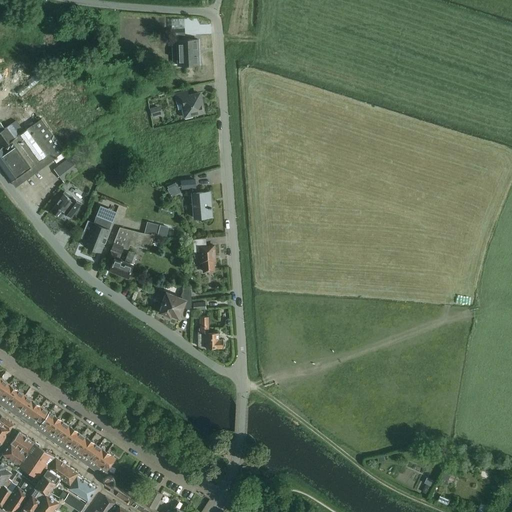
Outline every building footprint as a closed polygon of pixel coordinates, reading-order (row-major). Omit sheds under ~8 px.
[(177,40),(178,65),(199,64),(198,40),(177,40)] [(193,116),(192,114),(203,112),(199,95),(189,98),(187,92),(176,95),(178,104),(183,102),(185,109),(183,110),(185,118),(193,116)] [(146,103),(134,107),(136,112),(148,108),(146,103)] [(41,119),(24,131),(23,132),(15,121),(4,129),(0,122),(0,165),(15,186),(64,151),(41,119)] [(182,149),(206,147),(205,133),(196,134),(196,126),(177,128),(178,137),(181,136),(182,149)] [(207,160),(206,147),(182,149),(183,161),(180,161),(181,170),(199,169),(199,161),(207,160)] [(80,170),(69,157),(54,169),(57,174),(58,173),(62,177),(61,178),(64,183),(80,170)] [(196,188),(195,179),(181,180),(181,189),(196,188)] [(168,189),(171,196),(181,192),(177,184),(168,189)] [(212,216),(210,192),(192,194),(194,218),(212,216)] [(73,200),(69,197),(70,196),(66,193),(65,194),(64,194),(51,211),(59,218),(73,200)] [(106,238),(109,230),(107,229),(110,221),(113,222),(117,211),(100,205),(96,215),(97,216),(95,221),(89,219),(89,218),(80,238),(86,240),(84,245),(100,252),(104,243),(105,243),(107,238),(106,238)] [(169,227),(160,224),(157,236),(166,238),(169,227)] [(152,234),(144,233),(138,232),(120,227),(107,258),(113,260),(110,269),(128,277),(133,264),(137,254),(129,251),(124,261),(119,259),(123,248),(128,249),(129,245),(135,247),(135,248),(136,248),(136,246),(147,249),(152,234)] [(215,261),(214,245),(207,246),(206,238),(193,239),(194,252),(200,252),(201,262),(203,262),(204,272),(214,271),(213,262),(215,261)] [(192,311),(191,284),(183,285),(183,290),(180,298),(167,292),(163,302),(164,302),(161,312),(162,312),(161,313),(163,314),(164,315),(166,316),(168,316),(168,315),(170,315),(170,314),(178,317),(183,307),(185,307),(191,307),(191,311),(192,311)] [(206,309),(205,302),(193,303),(194,310),(206,309)] [(225,345),(225,341),(223,340),(223,339),(220,339),(220,336),(218,336),(218,332),(208,332),(208,316),(200,317),(200,332),(198,332),(198,340),(206,340),(206,348),(223,347),(223,346),(225,345)] [(0,395),(8,383),(1,378),(0,378),(0,395)] [(16,389),(8,383),(0,395),(0,399),(2,397),(8,401),(16,389)] [(25,395),(16,389),(8,401),(14,405),(10,411),(12,412),(25,395)] [(25,395),(12,412),(14,414),(18,408),(24,412),(32,400),(25,395)] [(32,400),(24,412),(31,416),(26,423),(28,424),(41,406),(32,400)] [(48,411),(41,406),(28,424),(30,425),(34,419),(40,423),(48,411)] [(48,411),(40,423),(39,425),(48,431),(57,417),(48,411)] [(14,424),(2,416),(0,419),(0,425),(8,432),(14,424)] [(57,417),(48,431),(56,436),(65,423),(57,417)] [(65,423),(56,436),(64,442),(73,429),(65,423)] [(0,425),(0,442),(1,443),(8,433),(8,432),(0,425)] [(82,434),(73,429),(64,442),(72,448),(82,434)] [(33,441),(19,431),(10,443),(25,453),(33,441)] [(90,440),(82,434),(72,448),(81,453),(90,440)] [(216,454),(219,456),(220,453),(218,451),(222,446),(215,440),(215,441),(212,440),(211,438),(210,440),(209,440),(208,442),(207,443),(205,445),(209,448),(208,449),(215,455),(216,454)] [(98,446),(90,440),(81,453),(89,459),(98,446)] [(42,448),(33,441),(25,453),(17,464),(7,457),(4,462),(8,465),(8,464),(16,470),(19,465),(40,479),(47,468),(55,456),(42,448)] [(0,459),(1,460),(4,456),(7,457),(17,464),(25,453),(10,443),(0,457),(0,459)] [(98,446),(89,459),(97,464),(106,451),(98,446)] [(115,458),(106,451),(97,464),(106,471),(115,458)] [(59,476),(67,464),(56,457),(55,456),(47,468),(59,476)] [(0,459),(0,479),(5,483),(8,478),(9,478),(12,473),(6,468),(8,465),(4,462),(1,460),(0,459)] [(59,476),(70,484),(77,472),(67,464),(59,476)] [(240,477),(241,477),(242,478),(242,477),(243,475),(250,479),(251,477),(254,479),(255,476),(257,472),(258,471),(255,470),(256,468),(248,464),(243,472),(241,472),(240,474),(239,476),(240,477)] [(53,508),(59,500),(49,494),(50,492),(49,491),(59,476),(47,468),(40,479),(38,482),(36,484),(34,486),(35,487),(18,511),(56,511),(57,511),(53,508)] [(11,511),(18,511),(35,487),(34,486),(36,484),(31,481),(21,474),(22,473),(18,471),(15,475),(22,479),(13,491),(14,491),(3,507),(11,511)] [(79,494),(87,480),(84,478),(83,480),(81,479),(83,477),(78,473),(69,487),(79,494)] [(104,476),(104,477),(103,479),(104,480),(105,484),(111,488),(109,491),(116,495),(120,489),(114,485),(115,483),(115,481),(115,479),(114,478),(113,476),(111,475),(108,474),(106,475),(104,476)] [(0,493),(1,494),(6,487),(7,486),(7,487),(12,480),(9,478),(8,478),(5,483),(0,479),(0,493)] [(88,500),(97,486),(92,483),(91,485),(89,484),(90,481),(87,480),(79,494),(88,500)] [(426,483),(422,491),(426,493),(430,485),(426,483)] [(7,486),(6,487),(1,494),(0,493),(0,504),(3,507),(14,491),(13,491),(7,487),(7,486)] [(153,509),(162,493),(154,488),(145,504),(151,508),(153,509)] [(137,499),(120,489),(116,495),(133,506),(137,499)] [(81,510),(85,505),(86,504),(69,493),(64,501),(81,511),(81,510)] [(130,511),(125,508),(105,496),(96,510),(99,511),(130,511)] [(145,504),(137,499),(133,506),(143,511),(148,511),(151,508),(145,504)]
